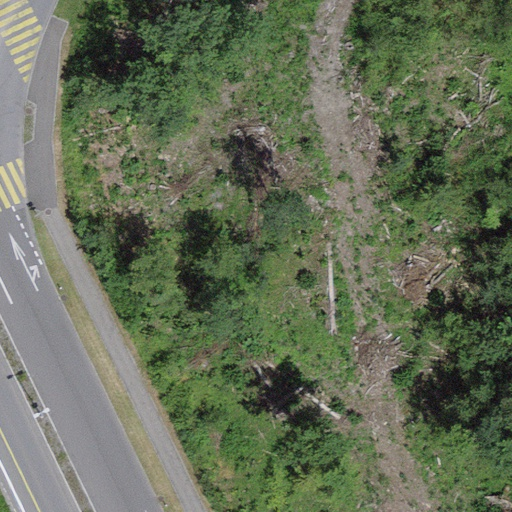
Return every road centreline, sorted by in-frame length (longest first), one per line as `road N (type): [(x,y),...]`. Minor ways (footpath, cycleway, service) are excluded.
road 1 (secondary): [(130,511),(0,245)]
road 2 (secondary): [(0,399),(54,511)]
